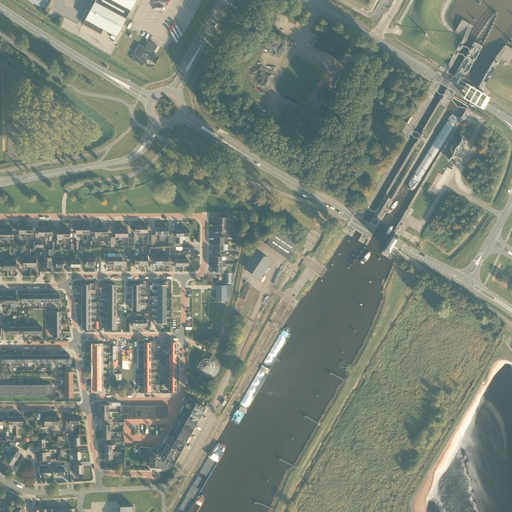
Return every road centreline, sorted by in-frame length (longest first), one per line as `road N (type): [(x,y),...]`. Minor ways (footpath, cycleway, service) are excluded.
road 1 (residential): [(0,216),(200,218)]
road 2 (unclassified): [(162,487),(178,475),(212,415),(251,320)]
road 3 (secondary): [(0,185),(128,161),(161,124)]
road 4 (secondary): [(152,119),(122,159),(0,181)]
road 5 (tertiary): [(511,123),(374,40)]
road 6 (residential): [(85,399),(174,401),(184,386),(182,336)]
road 7 (secondary): [(248,156),(359,221)]
road 8 (residential): [(64,286),(72,277),(183,276)]
road 9 (secondary): [(465,281),(359,221)]
